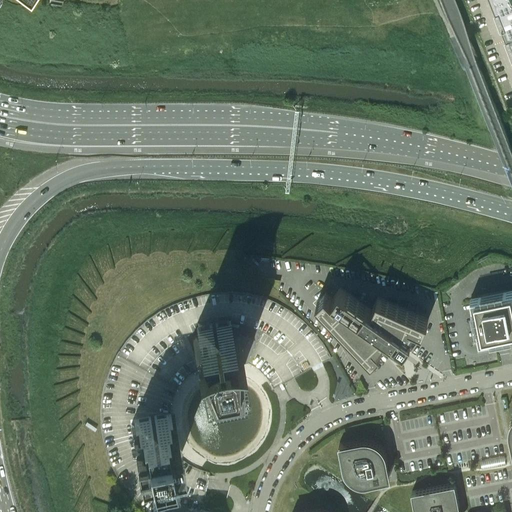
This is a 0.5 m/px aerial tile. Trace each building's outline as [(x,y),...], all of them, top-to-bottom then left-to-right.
[(496,13),(498,12),(501,20),(504,29),(502,30),(502,29),(501,29),(506,41),(507,41),(506,40),(508,39),(511,48),(511,0),(489,0),(491,3),(495,14),(496,14),(496,13)] [(336,299),(334,301),(326,292),(317,301),(372,359),(381,351),(378,348),(382,343),(386,345),(389,340),(385,338),(387,335),(405,348),(412,337),(409,335),(415,327),(423,330),(428,319),(378,296),(373,307),(375,309),(374,310),(340,287),(333,297),(336,299)] [(511,288),(471,297),(480,341),(511,334),(511,288)] [(195,334),(193,336),(199,368),(199,369),(203,368),(204,372),(240,364),(240,361),(243,360),(243,359),(243,358),(247,358),(247,357),(249,350),(254,336),(247,333),(246,333),(240,331),(239,331),(237,331),(237,327),(234,327),(232,327),(230,326),(230,320),(196,327),(199,333),(195,334)] [(142,460),(142,463),(179,456),(178,453),(182,452),(174,415),(171,416),(170,412),(169,412),(134,420),(134,423),(131,424),(138,461),(142,460)] [(86,420),(86,421),(84,423),(87,425),(94,430),(96,427),(86,420)] [(391,476),(388,462),(387,454),(386,453),(385,451),(385,449),(384,448),(383,446),(382,445),(380,443),(379,442),(377,441),(376,440),(374,439),(372,439),(371,438),(369,438),(367,437),(365,437),(363,437),(361,438),(339,442),(344,464),(344,466),(345,468),(346,469),(347,471),(348,472),(349,474),(350,475),(351,476),(353,477),(355,478),(356,479),(358,480),(360,480),(361,481),(363,481),(365,481),(367,481),(369,481),(391,476)] [(412,491),(416,511),(459,511),(458,504),(459,504),(455,482),(412,491)]
